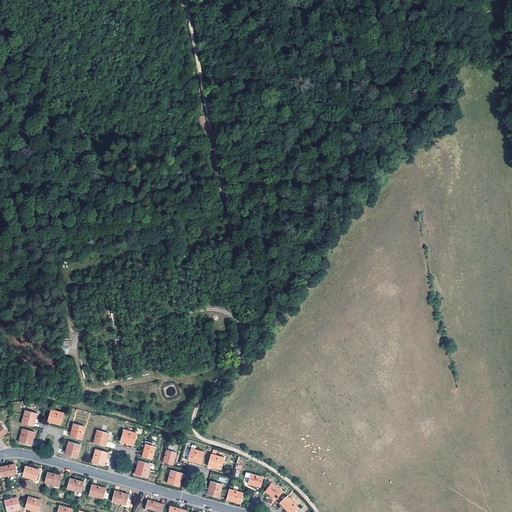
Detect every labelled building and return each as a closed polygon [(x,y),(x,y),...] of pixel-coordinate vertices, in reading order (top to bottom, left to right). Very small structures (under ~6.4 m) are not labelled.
[(50,409),(48,419),(56,421),(55,422),(55,423),(60,425),(63,413),(50,409)] [(25,410),(21,423),(31,426),(33,419),(34,419),(35,419),(37,413),(25,410)] [(73,423),(71,429),(72,430),(73,430),(71,437),(82,440),(85,426),(73,423)] [(22,429),(18,442),(28,445),(30,438),(32,438),(34,432),(22,429)] [(123,429),(120,439),(128,441),(127,442),(127,443),(133,445),(136,433),(123,429)] [(96,430),(93,443),(103,445),(105,438),(107,439),(109,433),(96,430)] [(68,441),(66,450),(67,451),(68,451),(66,455),(77,458),(80,445),(68,441)] [(145,443),(142,456),(152,459),(155,446),(145,443)] [(190,447),(187,459),(192,461),(193,460),(193,459),(200,461),(203,451),(194,449),(190,447)] [(95,449),(91,462),(101,465),(103,458),(105,458),(107,452),(95,449)] [(166,449),(162,462),(172,465),(176,452),(166,449)] [(210,453),(207,465),(212,467),(220,469),(223,457),(210,453)] [(136,468),(135,474),(147,477),(150,464),(140,461),(138,469),(136,468)] [(15,464),(0,467),(0,477),(17,474),(15,464)] [(25,466),(22,476),(36,480),(39,470),(25,466)] [(170,469),(167,483),(179,486),(180,480),(178,480),(180,472),(170,469)] [(47,472),(44,482),(58,486),(61,476),(47,472)] [(249,473),(247,483),(260,486),(263,476),(249,473)] [(69,478),(66,489),(80,493),(83,482),(69,478)] [(210,480),(208,486),(209,487),(211,487),(209,494),(218,497),(222,483),(210,480)] [(271,482),(265,490),(275,499),(282,490),(271,482)] [(91,484),(88,495),(103,499),(104,492),(106,488),(91,484)] [(228,488),(226,499),(240,503),(243,492),(228,488)] [(114,490),(111,501),(121,504),(125,505),(128,494),(114,490)] [(129,495),(128,494),(125,505),(121,504),(120,506),(128,508),(131,499),(128,499),(129,495)] [(287,495),(279,502),(288,511),(293,511),(298,508),(287,495)] [(4,500),(6,510),(14,509),(14,510),(14,511),(20,509),(17,497),(4,500)] [(28,497),(25,506),(32,508),(32,509),(32,510),(38,511),(41,500),(28,497)] [(147,500),(144,510),(152,511),(161,511),(163,504),(147,500)]
